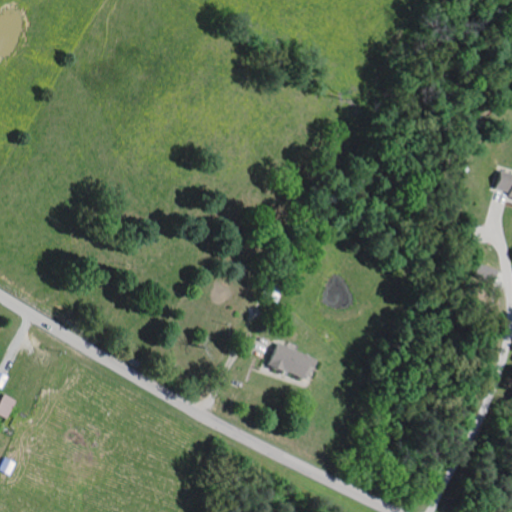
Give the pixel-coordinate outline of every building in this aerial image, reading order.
[(491,193),(511,198),(511,174),(497,171),(491,193)] [(490,284),(495,270),(476,263),(470,277),(490,284)] [(263,363),(299,382),(310,360),(274,342),(263,363)] [(0,388),(2,389),(8,377),(0,372),(0,388)] [(16,400),(3,394),(0,400),(0,415),(6,419),(16,400)] [(0,472),(9,476),(14,463),(1,458),(0,462),(0,472)]
